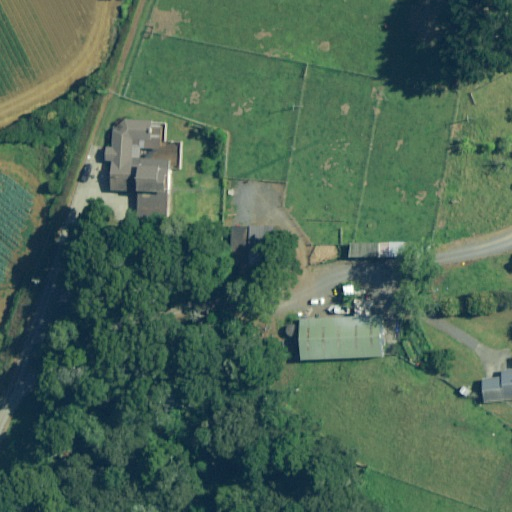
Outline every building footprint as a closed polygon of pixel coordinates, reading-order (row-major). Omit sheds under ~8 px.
[(165,122),(127,120),(127,127),(116,127),(115,147),(109,146),(109,161),(115,161),(114,190),(171,193),(172,167),(142,166),(143,148),(164,149),(165,122)] [(282,228),(254,227),(253,263),(281,264),(282,228)] [(408,243),(354,242),(354,257),(408,258),(408,243)] [(357,297),(358,317),(304,319),(305,359),(385,357),(384,317),(374,317),(374,296),(357,297)] [(404,315),(395,315),(394,332),(403,333),(404,315)] [(511,369),(505,371),(506,378),(487,380),(489,403),(511,400),(511,369)]
